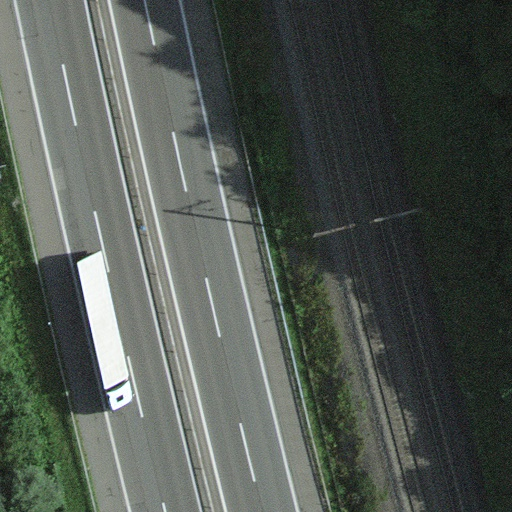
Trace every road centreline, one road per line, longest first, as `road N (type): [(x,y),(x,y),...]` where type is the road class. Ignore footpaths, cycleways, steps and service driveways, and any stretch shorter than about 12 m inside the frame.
road 1 (motorway): [(263,511),(147,0)]
road 2 (motorway): [(49,0),(164,511)]
